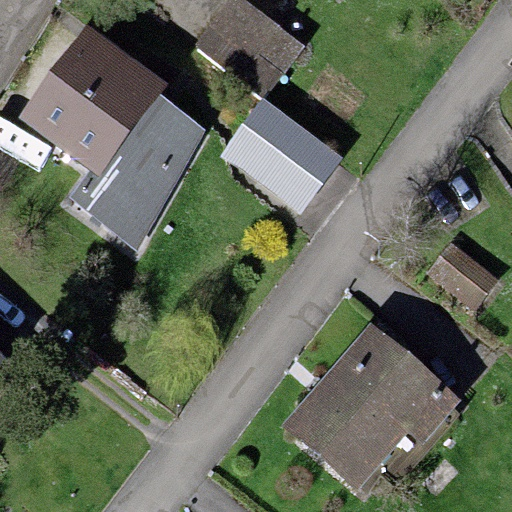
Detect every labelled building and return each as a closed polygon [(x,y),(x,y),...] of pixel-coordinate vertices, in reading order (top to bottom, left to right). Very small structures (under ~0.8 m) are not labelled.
[(226,9),(194,58),(267,107),(299,58),(226,9)] [(82,34),(18,127),(92,178),(135,115),(151,125),(181,81),(150,59),(140,74),(82,34)] [(307,155),(259,120),(240,147),(288,182),(307,155)] [(504,291),(453,253),(429,285),(480,324),(504,291)] [(361,338),(282,429),(360,496),(404,445),(419,458),(454,418),(361,338)]
